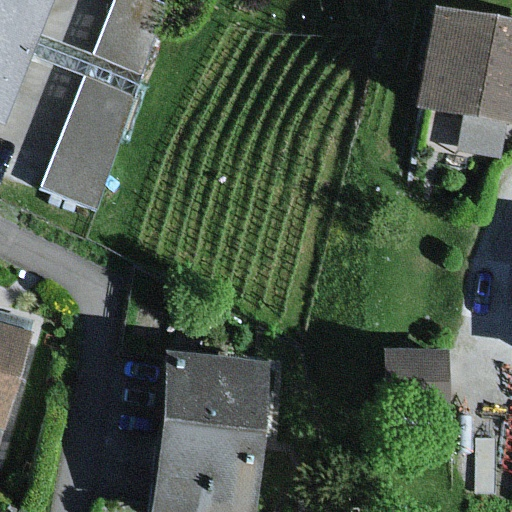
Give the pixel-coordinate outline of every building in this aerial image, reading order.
[(38,0),(0,0),(0,100),(17,56),(22,43),(38,0)] [(511,29),(417,12),(400,108),(505,126),(511,87),(511,29)] [(73,75),(130,96),(133,83),(22,43),(17,56),(73,75)] [(130,96),(73,75),(32,185),(90,206),(130,96)] [(0,324),(0,407),(21,331),(0,324)] [(435,351),(373,354),(376,419),(438,416),(435,351)] [(241,511),(256,368),(145,356),(129,511),(241,511)]
